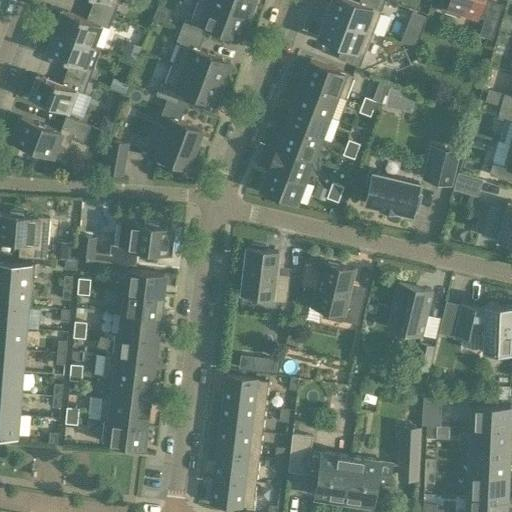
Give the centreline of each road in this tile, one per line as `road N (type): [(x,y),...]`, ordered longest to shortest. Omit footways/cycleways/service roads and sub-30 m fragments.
road 1 (residential): [(176,511),(215,203)]
road 2 (residential): [(511,275),(215,203)]
road 3 (residential): [(215,203),(291,0)]
